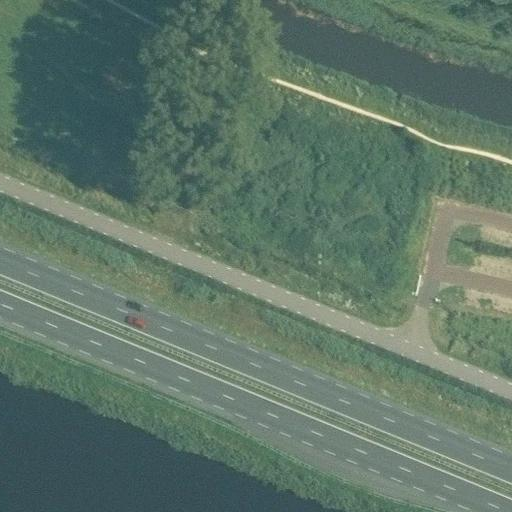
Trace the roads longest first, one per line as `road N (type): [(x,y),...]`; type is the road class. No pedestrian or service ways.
road 1 (trunk): [(511,467),(0,255)]
road 2 (unclassified): [(0,183),(511,392)]
road 3 (trunk): [(0,304),(501,511)]
road 4 (track): [(335,0),(511,54)]
